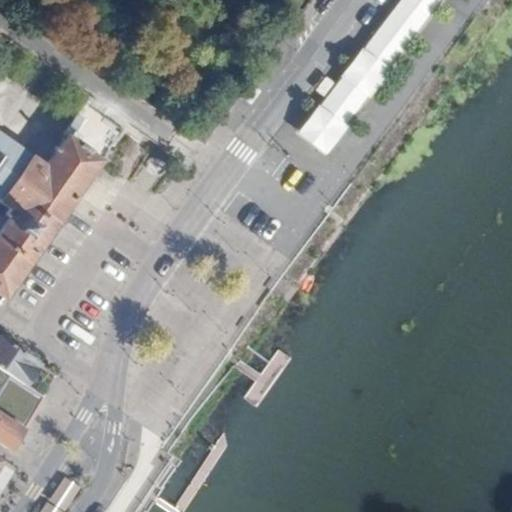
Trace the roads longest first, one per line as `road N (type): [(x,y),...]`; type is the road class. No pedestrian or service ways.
road 1 (residential): [(248,142),(130,309),(107,379)]
road 2 (residential): [(357,0),(248,142)]
road 3 (residential): [(107,379),(22,511)]
road 4 (residential): [(80,511),(106,463),(114,403),(107,379)]
